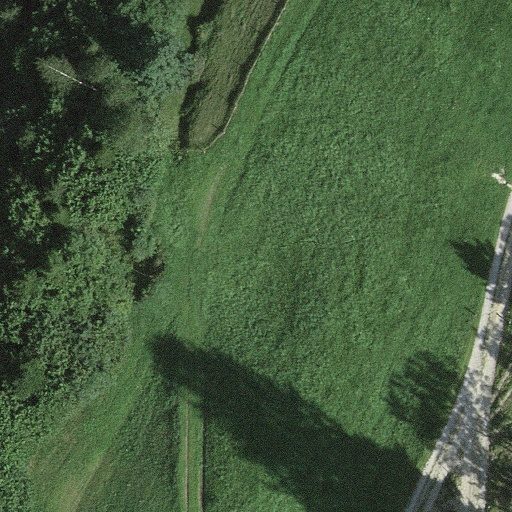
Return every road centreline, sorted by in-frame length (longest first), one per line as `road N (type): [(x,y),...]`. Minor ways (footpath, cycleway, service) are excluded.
road 1 (track): [(188,511),(169,197),(194,0)]
road 2 (track): [(478,377),(418,511)]
road 3 (track): [(478,377),(511,238)]
road 4 (track): [(473,511),(478,377)]
